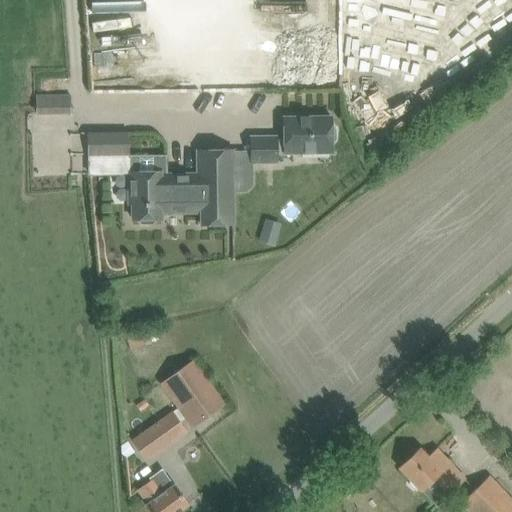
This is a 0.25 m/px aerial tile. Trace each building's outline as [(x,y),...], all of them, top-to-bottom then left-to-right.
[(277,137),(251,137),(251,163),(277,163),(277,155),(299,155),(299,152),(332,152),(331,117),(283,118),(284,139),(277,139),(277,137)] [(127,136),(99,136),(99,155),(127,155),(127,136)] [(197,174),(160,174),(161,213),(201,213),(201,224),(233,224),(232,151),(197,151),(197,174)] [(128,187),(128,204),(132,204),(132,219),(138,219),(142,223),(151,223),(155,219),(161,219),(161,213),(160,174),(160,172),(132,172),(132,187),(128,187)] [(275,247),(280,230),(264,225),(259,242),(275,247)] [(141,335),(126,340),(129,350),(144,345),(141,335)] [(191,361),(160,383),(193,427),(223,405),(191,361)] [(172,410),(141,431),(129,440),(145,461),(186,431),(180,422),(185,419),(178,409),(173,412),(172,410)] [(400,468),(413,483),(421,490),(435,477),(449,493),(464,478),(437,449),(428,457),(420,449),(400,468)] [(150,478),(137,489),(147,504),(146,505),(151,511),(177,511),(187,505),(161,469),(150,476),(150,478)] [(511,511),(511,501),(489,477),(466,499),(477,511),(511,511)]
